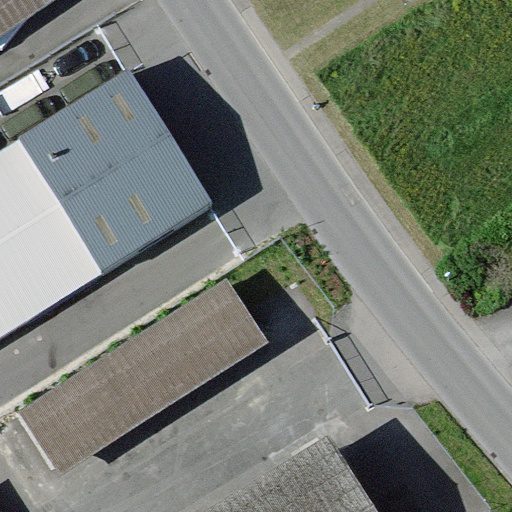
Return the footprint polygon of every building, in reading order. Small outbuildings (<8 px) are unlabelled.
[(0,0),(0,12),(17,0),(0,0)] [(127,84),(0,160),(0,340),(207,214),(127,84)] [(221,294),(23,422),(63,482),(260,355),(221,294)] [(360,511),(317,444),(207,511),(360,511)] [(11,511),(0,493),(0,511),(11,511)]
